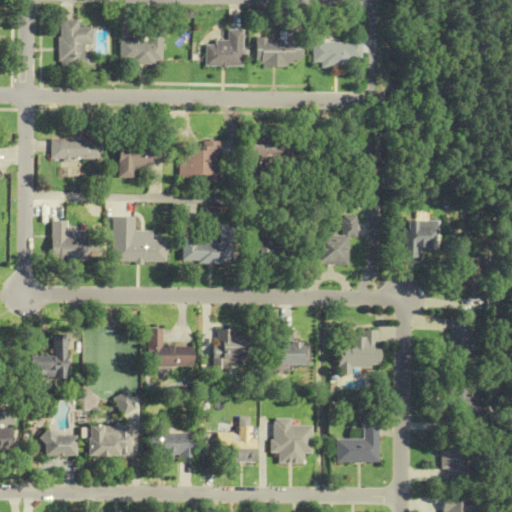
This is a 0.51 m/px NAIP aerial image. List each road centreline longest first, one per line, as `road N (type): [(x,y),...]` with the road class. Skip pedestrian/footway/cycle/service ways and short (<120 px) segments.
road 1 (residential): [(0,491),(402,496)]
road 2 (residential): [(26,294),(404,298)]
road 3 (residential): [(369,101),(0,96)]
road 4 (residential): [(26,0),(26,294)]
road 5 (residential): [(404,298),(402,511)]
